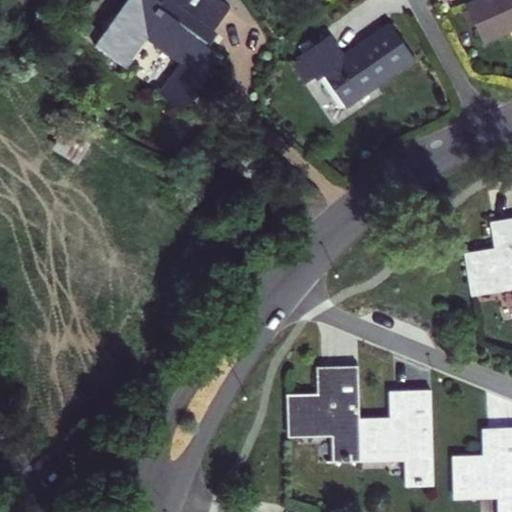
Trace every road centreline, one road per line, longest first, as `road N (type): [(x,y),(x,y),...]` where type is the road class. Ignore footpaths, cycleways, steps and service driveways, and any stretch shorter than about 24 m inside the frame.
road 1 (residential): [(277,289),(405,174),(511,120)]
road 2 (residential): [(277,289),(511,390)]
road 3 (residential): [(277,289),(238,321),(180,402),(160,455),(158,502)]
road 4 (residential): [(158,502),(254,347),(277,289)]
